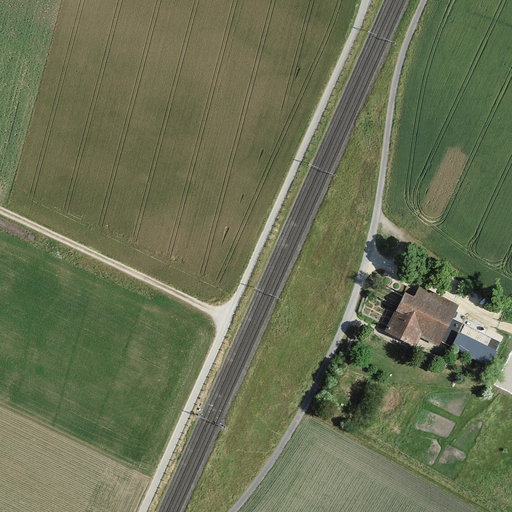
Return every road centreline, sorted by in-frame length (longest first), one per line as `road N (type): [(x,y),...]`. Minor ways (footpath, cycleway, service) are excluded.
road 1 (unclassified): [(366,0),(142,511)]
road 2 (track): [(232,511),(289,438),(351,317),(370,253),(400,73),(427,0)]
road 3 (track): [(228,318),(0,211)]
